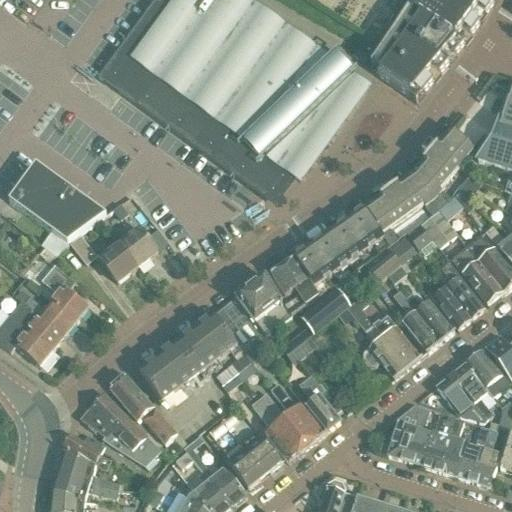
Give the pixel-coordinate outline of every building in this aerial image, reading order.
[(258,192),(277,166),(278,164),(287,171),(297,178),(352,104),(353,104),(365,88),(243,0),(196,0),(197,0),(196,0),(157,0),(98,81),(134,107),(137,103),(258,192)] [(413,0),(377,57),(369,69),(370,69),(376,61),(385,66),(376,80),(416,107),(431,90),(445,73),(459,55),(475,32),(492,9),(497,0),(413,0)] [(492,144),(478,165),(511,175),(511,91),(495,145),(492,144)] [(407,181),(364,212),(391,249),(399,243),(390,231),(424,207),(432,218),(443,212),(450,201),(440,192),(458,171),(467,178),(471,173),(463,165),(473,153),(451,133),(450,133),(416,173),(417,174),(416,176),(412,178),(410,182),(408,183),(407,181)] [(56,260),(68,248),(107,219),(42,172),(23,186),(9,205),(51,236),(41,250),(56,260)] [(472,194),(476,187),(465,185),(462,188),(472,194)] [(468,202),(471,197),(472,194),(462,188),(458,194),(468,202)] [(455,202),(464,212),(469,218),(475,209),(466,204),(468,202),(458,194),(456,197),(453,200),(455,202)] [(448,225),(464,212),(455,202),(439,215),(448,225)] [(121,225),(129,219),(121,208),(113,214),(121,225)] [(364,212),(346,225),(367,255),(373,251),(378,257),(390,249),(364,212)] [(440,253),(457,239),(437,216),(421,229),(423,231),(433,244),(440,253)] [(367,255),(346,225),(329,237),(351,267),(367,255)] [(408,242),(418,255),(421,253),(433,244),(423,231),(408,242)] [(493,231),(486,237),(511,269),(511,240),(505,246),(493,231)] [(138,272),(158,256),(140,233),(120,249),(138,272)] [(312,249),(334,279),(336,283),(344,278),(341,274),(351,267),(329,237),(312,249)] [(87,269),(97,261),(81,240),(70,248),(87,269)] [(398,264),(413,252),(405,242),(390,253),(398,264)] [(481,242),(468,252),(504,299),(511,292),(511,276),(486,243),(481,242)] [(118,287),(138,272),(120,249),(100,264),(118,287)] [(334,279),(312,249),(295,262),(321,298),(332,290),(328,283),(334,279)] [(488,311),(504,299),(468,252),(452,265),(488,311)] [(391,256),(368,274),(376,284),(379,287),(388,280),(395,275),(401,270),(402,269),(391,256)] [(322,299),(321,298),(295,262),(271,278),(285,300),(295,293),(300,301),(285,311),(292,321),(322,299)] [(471,324),(485,314),(450,269),(443,275),(453,287),(446,293),(471,324)] [(77,326),(89,310),(68,294),(75,286),(56,271),(43,286),(58,299),(52,306),(77,326)] [(266,281),(265,280),(264,281),(264,282),(239,301),(238,301),(237,302),(266,341),(292,321),(285,311),(283,307),(266,280),(266,281)] [(46,314),(22,293),(16,301),(21,305),(65,341),(77,326),(52,306),(46,314)] [(458,335),(471,324),(446,293),(433,303),(458,335)] [(335,294),(300,322),(314,339),(338,319),(347,312),(349,311),(335,294)] [(406,304),(399,296),(393,301),(410,322),(403,327),(428,359),(441,348),(406,303),(406,304)] [(423,311),(412,298),(406,303),(441,348),(455,337),(430,306),(423,311)] [(266,341),(237,302),(215,319),(215,320),(244,358),(266,341)] [(53,356),(65,341),(21,305),(9,320),(28,335),(53,356)] [(349,311),(347,312),(353,320),(359,328),(366,322),(354,307),(349,311)] [(338,319),(344,327),(353,320),(347,312),(338,319)] [(53,356),(28,335),(9,320),(0,331),(0,348),(11,357),(15,351),(40,371),(53,356)] [(242,356),(214,320),(139,376),(163,407),(169,412),(174,408),(170,402),(186,390),(187,392),(196,386),(198,389),(211,380),(208,376),(217,370),(215,368),(231,356),(235,362),(242,356)] [(408,374),(421,363),(397,332),(388,320),(374,330),(408,374)] [(373,332),(366,322),(359,328),(375,349),(364,357),(363,365),(367,370),(375,371),(380,367),(394,385),(408,374),(374,330),(373,332)] [(293,370),(317,352),(304,334),(280,352),(293,370)] [(501,342),(487,353),(511,385),(511,351),(509,353),(501,342)] [(256,351),(244,360),(249,367),(261,357),(256,351)] [(503,381),(484,356),(467,368),(494,402),(503,395),(496,386),(503,381)] [(238,377),(250,368),(243,359),(231,368),(238,377)] [(231,368),(216,381),(223,390),(238,377),(231,368)] [(486,425),(493,419),(481,404),(488,398),(466,369),(452,380),(486,425)] [(126,379),(109,393),(137,426),(142,422),(165,449),(173,442),(177,439),(130,384),(126,379)] [(318,389),(311,380),(299,390),(312,407),(305,412),(326,437),(340,426),(334,419),(340,414),(320,388),(318,389)] [(486,425),(452,380),(438,392),(460,420),(476,425),(484,427),(486,425)] [(298,411),(279,388),(271,394),(290,418),(313,447),(326,437),(305,412),(302,408),(298,411)] [(89,413),(80,423),(87,429),(87,430),(94,436),(95,434),(105,441),(103,444),(145,471),(149,475),(158,465),(154,462),(160,456),(104,398),(89,413)] [(286,421),(267,398),(260,403),(302,456),(313,447),(290,418),(286,421)] [(288,467),(302,456),(260,403),(252,409),(271,433),(265,438),(288,467)] [(405,465),(423,412),(415,409),(397,423),(400,424),(399,425),(388,460),(405,465)] [(422,471),(433,436),(424,433),(430,414),(423,412),(405,465),(422,471)] [(234,416),(222,426),(228,434),(241,424),(234,416)] [(511,420),(506,419),(500,421),(498,428),(509,432),(511,421),(511,420)] [(439,476),(456,423),(448,420),(442,439),(433,436),(422,471),(439,476)] [(456,482),(467,447),(458,444),(464,425),(456,423),(439,476),(456,482)] [(215,444),(228,434),(222,426),(209,436),(215,444)] [(473,487),(489,434),(482,431),(476,450),(467,447),(456,482),(473,487)] [(490,493),(501,458),(491,455),(498,436),(489,434),(473,487),(490,493)] [(264,480),(270,476),(281,467),(256,435),(239,449),(264,480)] [(86,448),(69,437),(62,450),(94,470),(103,451),(90,442),(86,448)] [(511,476),(511,438),(511,439),(501,473),(511,476)] [(248,494),(260,484),(264,480),(239,449),(222,462),(248,494)] [(191,452),(186,457),(186,458),(192,464),(192,465),(202,477),(231,511),(233,511),(247,501),(244,497),(224,473),(214,481),(208,473),(197,460),(191,452)] [(67,455),(60,479),(112,495),(119,495),(120,489),(93,480),(95,472),(67,455)] [(186,458),(176,466),(182,474),(192,465),(192,464),(186,458)] [(205,489),(193,498),(205,511),(231,511),(202,477),(198,480),(205,489)] [(60,479),(55,497),(85,505),(88,497),(101,500),(117,503),(119,495),(112,495),(60,479)] [(354,511),(357,502),(345,498),(346,494),(342,487),(334,485),(328,488),(320,511),(354,511)] [(157,511),(164,499),(155,494),(148,506),(157,511)] [(55,497),(53,511),(84,511),(85,505),(55,497)] [(189,502),(182,511),(205,511),(193,498),(189,502)] [(379,511),(380,509),(357,502),(354,511),(379,511)]
